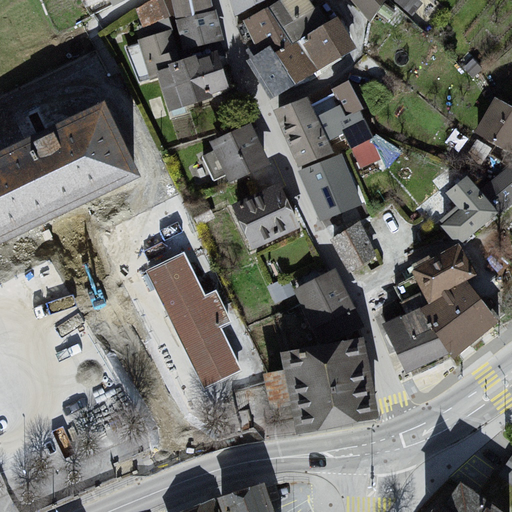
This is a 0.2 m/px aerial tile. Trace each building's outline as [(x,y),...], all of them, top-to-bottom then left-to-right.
[(208,0),(171,0),(179,24),(212,14),(208,0)] [(231,0),(238,19),(272,0),(231,0)] [(345,0),(371,27),(386,0),(345,0)] [(281,5),(243,24),(265,56),(274,51),(283,56),(298,44),(281,5)] [(212,14),(179,24),(188,60),(221,54),(212,14)] [(340,20),(305,39),(320,64),(345,64),(352,61),(354,52),(351,32),(340,20)] [(171,32),(137,45),(148,78),(181,65),(171,32)] [(265,56),(249,65),(274,105),(321,75),(298,44),(283,56),(274,51),(265,56)] [(231,92),(218,56),(158,78),(172,110),(231,92)] [(311,99),(275,115),(301,172),(336,156),(311,99)] [(511,107),(497,99),(478,134),(511,154),(511,107)] [(0,254),(151,180),(116,110),(0,163),(0,254)] [(253,128),(211,143),(233,188),(264,175),(271,165),(253,128)] [(368,161),(384,153),(373,133),(357,141),(368,161)] [(343,155),(298,174),(320,224),(363,208),(343,155)] [(462,210),(446,227),(466,246),(504,217),(471,178),(450,194),(462,210)] [(278,188),(233,205),(257,255),(305,231),(278,188)] [(362,224),(331,243),(350,275),(379,259),(362,224)] [(465,250),(416,272),(437,306),(471,284),(481,276),(465,250)] [(184,258),(146,276),(205,393),(243,375),(219,331),(230,326),(217,297),(206,303),(184,258)] [(335,274),(295,293),(328,352),(365,331),(335,274)] [(437,306),(426,313),(459,361),(505,323),(471,284),(437,306)] [(426,313),(390,326),(413,378),(436,370),(437,365),(455,358),(426,313)] [(328,352),(287,359),(307,433),(384,421),(367,346),(328,352)] [(511,457),(499,475),(511,483),(511,457)] [(495,511),(456,484),(435,511),(495,511)] [(276,511),(269,491),(221,502),(224,511),(276,511)]
